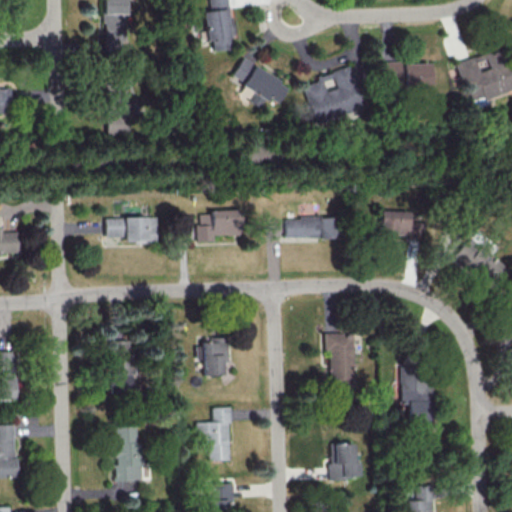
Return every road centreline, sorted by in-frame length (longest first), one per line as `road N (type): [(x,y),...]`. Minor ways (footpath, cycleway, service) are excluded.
road 1 (residential): [(59,295),(368,285),(435,304),(469,347),(480,511)]
road 2 (residential): [(272,287),(279,511)]
road 3 (residential): [(59,295),(64,511)]
road 4 (residential): [(471,0),(420,14),(332,17),(300,0)]
